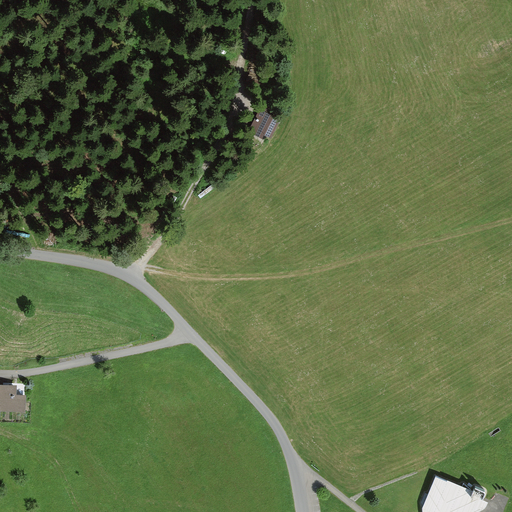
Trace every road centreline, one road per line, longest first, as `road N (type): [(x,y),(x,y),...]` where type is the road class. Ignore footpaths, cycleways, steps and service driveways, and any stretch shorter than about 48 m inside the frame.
road 1 (unclassified): [(0,248),(109,267),(150,291),(277,428),(301,511)]
road 2 (track): [(125,274),(151,267),(287,276),(511,219)]
road 3 (track): [(125,274),(184,204),(226,134),(251,0)]
